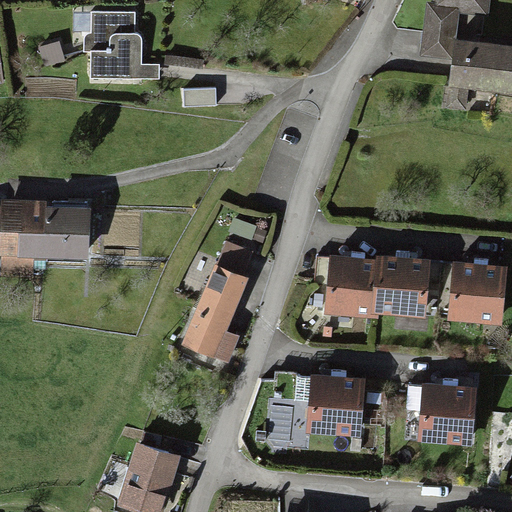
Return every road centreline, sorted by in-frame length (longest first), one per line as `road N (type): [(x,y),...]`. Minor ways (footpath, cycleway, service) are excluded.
road 1 (residential): [(384,0),(340,94),(214,466)]
road 2 (residential): [(511,503),(261,478),(214,466)]
